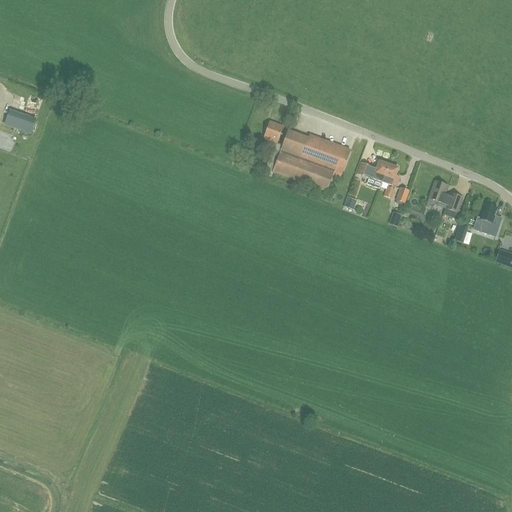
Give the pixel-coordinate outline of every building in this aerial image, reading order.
[(6,77),(3,89),(31,97),(35,85),(6,77)] [(36,118),(9,109),(3,126),(30,135),(36,118)] [(272,174),(281,146),(276,144),(283,127),(269,122),(262,140),(268,142),(268,141),(273,143),(272,148),(273,148),(265,169),(269,170),(267,175),(271,177),(272,174)] [(281,146),(272,174),(326,193),(332,176),(340,179),(350,152),(342,149),(341,152),(320,144),(319,142),(311,139),(309,140),(287,132),(282,146),(281,146)] [(357,175),(382,184),(388,166),(379,162),(376,170),(361,164),(357,175)] [(388,166),(382,184),(388,186),(384,197),(391,200),(395,188),(396,188),(399,178),(395,176),(398,169),(388,166)] [(428,200),(446,206),(443,215),(455,220),(462,199),(450,194),(449,198),(445,196),(448,187),(434,182),(428,200)] [(400,189),(396,201),(405,204),(409,192),(400,189)] [(352,205),(354,200),(347,198),(343,207),(353,211),(355,206),(352,205)] [(496,238),(500,226),(498,226),(500,219),(494,217),(497,209),(485,205),(480,220),(477,219),(473,231),(496,238)] [(511,268),(511,255),(499,251),(495,263),(511,268)]
